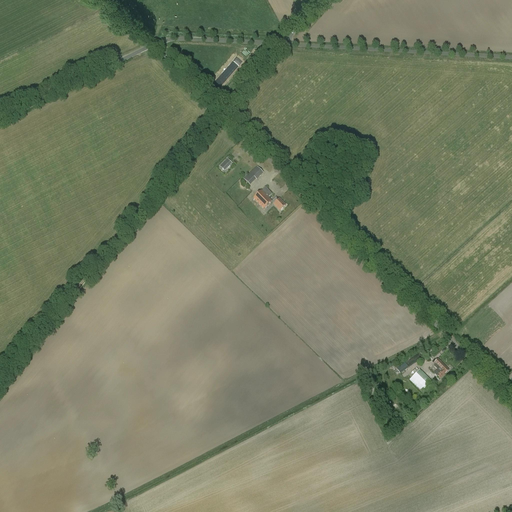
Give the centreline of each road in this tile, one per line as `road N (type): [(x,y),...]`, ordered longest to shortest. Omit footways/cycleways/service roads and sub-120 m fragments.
road 1 (unclassified): [(511,401),(152,44)]
road 2 (track): [(0,375),(282,43)]
road 3 (unclassified): [(282,43),(511,57)]
road 4 (unclassified): [(0,120),(152,44)]
road 5 (unclassified): [(152,44),(282,43)]
